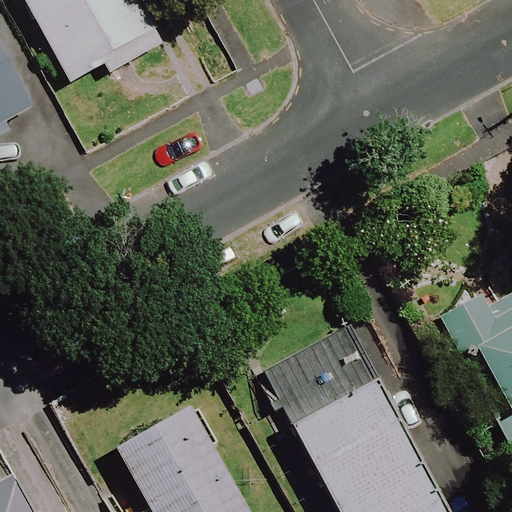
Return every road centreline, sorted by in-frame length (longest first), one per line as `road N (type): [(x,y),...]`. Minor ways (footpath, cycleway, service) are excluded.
road 1 (residential): [(0,320),(372,111)]
road 2 (residential): [(372,111),(511,34)]
road 3 (residential): [(372,111),(312,0)]
